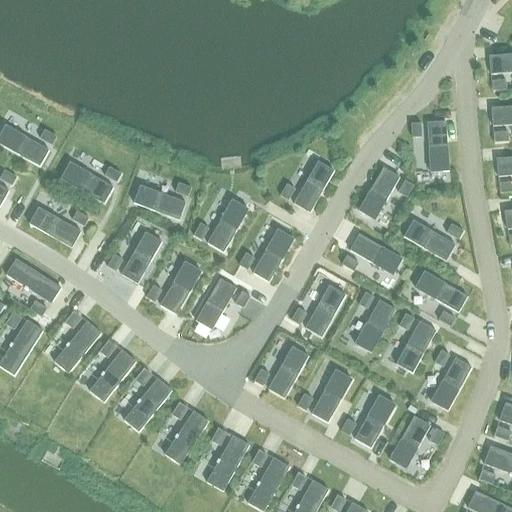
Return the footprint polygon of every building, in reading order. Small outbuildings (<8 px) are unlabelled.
[(511,55),(488,57),(490,76),(511,74),(511,55)] [(506,91),(505,81),(491,82),(492,92),(506,91)] [(511,107),(490,110),(492,128),(511,126),(511,107)] [(448,172),(445,123),(426,124),(429,174),(448,172)] [(421,138),(420,124),(410,125),(411,139),(421,138)] [(48,152),(5,127),(0,135),(0,146),(39,168),(48,152)] [(56,138),(44,131),(39,140),(51,146),(56,138)] [(507,143),(507,133),(493,134),(494,144),(507,143)] [(511,158),(496,160),(497,178),(511,177),(511,158)] [(309,214),(333,172),(317,163),(293,205),(309,214)] [(113,189),(69,164),(60,180),(103,205),(113,189)] [(116,184),(120,175),(108,168),(104,177),(116,184)] [(374,222),(399,179),(382,169),(358,212),(374,222)] [(0,180),(11,187),(16,178),(4,171),(0,178),(0,180)] [(406,199),(413,187),(404,182),(397,194),(406,199)] [(511,193),(511,183),(499,185),(500,194),(511,193)] [(190,189),(178,184),(174,193),(187,198),(190,189)] [(288,202),(295,190),(286,185),(279,197),(288,202)] [(0,206),(8,192),(0,187),(0,206)] [(178,222),(185,204),(139,187),(133,205),(178,222)] [(223,254),(247,211),(231,202),(206,245),(223,254)] [(80,233),(38,209),(28,226),(71,249),(80,233)] [(511,211),(503,213),(506,231),(511,230),(511,211)] [(83,228),(88,219),(76,212),(71,221),(83,228)] [(454,246),(412,222),(403,238),(445,263),(454,246)] [(201,242),(208,230),(199,225),(193,237),(201,242)] [(457,241),(462,232),(450,226),(446,234),(457,241)] [(268,284),(293,241),(277,231),(252,274),(268,284)] [(137,285),(161,243),(145,234),(120,276),(137,285)] [(401,260),(358,236),(349,252),(392,277),(401,260)] [(246,271),(253,259),(245,254),(243,257),(239,264),(238,266),(246,271)] [(113,256),(106,268),(115,273),(122,261),(113,256)] [(353,273),(358,264),(346,257),(341,266),(353,273)] [(60,289),(15,261),(5,277),(24,289),(23,290),(26,292),(27,291),(50,305),(60,289)] [(175,316),(200,273),(184,264),(159,307),(175,316)] [(467,298),(423,273),(414,290),(457,314),(467,298)] [(211,332),(235,290),(219,280),(195,323),(211,332)] [(152,287),(145,299),(154,304),(161,292),(152,287)] [(321,339),(344,296),(328,287),(304,330),(321,339)] [(242,310),(249,298),(241,293),(234,305),(242,310)] [(366,311),(373,299),(364,294),(358,306),(366,311)] [(370,354),(395,311),(378,302),(354,345),(370,354)] [(41,318),(46,310),(34,303),(29,311),(41,318)] [(299,327),(305,315),(297,310),(290,322),(299,327)] [(449,328),(454,320),(442,313),(437,321),(449,328)] [(13,331),(21,320),(12,314),(5,326),(13,331)] [(72,331),(81,320),(73,314),(64,324),(72,331)] [(406,332),(413,320),(404,315),(398,327),(406,332)] [(0,368),(13,377),(42,332),(26,322),(11,345),(10,344),(8,348),(9,348),(0,362),(0,368)] [(67,375),(100,335),(86,323),(68,345),(67,344),(65,347),(66,348),(53,363),(67,375)] [(411,375),(435,332),(419,323),(395,366),(411,375)] [(107,360),(115,349),(107,343),(99,354),(107,360)] [(283,400),(308,358),(291,348),(267,391),(283,400)] [(103,404),(135,363),(121,352),(103,374),(102,373),(100,376),(101,377),(89,393),(103,404)] [(442,369),(449,357),(440,352),(433,364),(442,369)] [(446,412),(470,369),(454,360),(430,403),(446,412)] [(142,388),(151,377),(143,371),(135,382),(142,388)] [(261,388),(268,376),(260,371),(253,383),(261,388)] [(327,424),(351,381),(335,372),(310,415),(327,424)] [(138,434),(171,392),(156,380),(139,402),(138,401),(136,404),(137,405),(123,422),(138,434)] [(305,412),(312,400),(303,395),(296,407),(305,412)] [(370,450),(394,407),(378,397),(354,440),(370,450)] [(511,407),(504,404),(498,422),(511,427),(511,407)] [(179,422),(187,410),(179,405),(171,416),(179,422)] [(179,466),(208,423),(192,413),(177,436),(176,436),(174,439),(175,440),(164,456),(179,466)] [(405,470),(429,427),(413,418),(388,461),(405,470)] [(348,437),(355,425),(346,421),(340,433),(348,437)] [(507,442),(510,433),(497,428),(494,438),(507,442)] [(219,447),(226,435),(217,430),(211,442),(219,447)] [(436,447),(443,435),(435,430),(428,442),(436,447)] [(222,493),(248,447),(232,437),(218,461),(217,460),(215,464),(217,464),(206,484),(222,493)] [(511,456),(489,448),(483,465),(508,475),(508,476),(511,478),(511,476),(511,456)] [(260,469),(267,457),(258,452),(251,464),(260,469)] [(259,511),(263,511),(288,468),(272,459),(258,484),(257,483),(255,486),(257,487),(247,505),(259,511)] [(491,486),(495,477),(482,472),(478,481),(491,486)] [(299,492),(306,480),(297,475),(290,487),(299,492)] [(315,511),(328,491),(312,482),(298,507),(297,506),(295,509),(296,510),(294,511),(315,511)] [(511,511),(511,510),(475,493),(467,509),(472,511),(511,511)] [(339,511),(345,502),(336,497),(330,509),(334,511),(339,511)]
